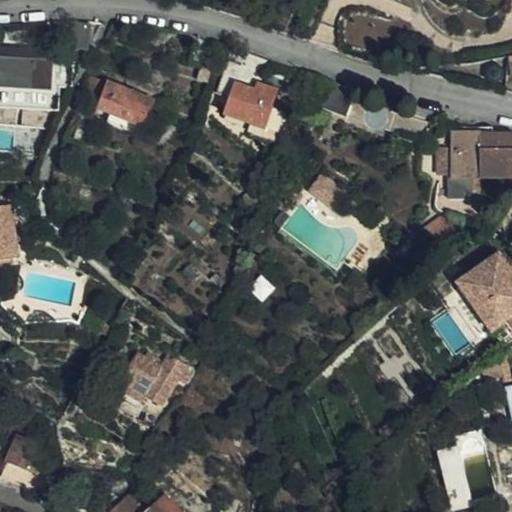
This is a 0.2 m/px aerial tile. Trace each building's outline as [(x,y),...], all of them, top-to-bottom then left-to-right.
[(87,26),(68,24),(66,48),(85,50),(87,26)] [(0,69),(0,98),(45,98),(46,85),(71,85),(79,57),(48,57),(48,59),(32,59),(31,69),(0,69)] [(234,86),(241,66),(227,61),(216,93),(229,98),(223,116),(264,129),(277,93),(264,88),(262,95),(234,86)] [(139,126),(150,100),(89,76),(81,95),(97,101),(95,107),(139,126)] [(354,92),(329,84),(320,109),(346,118),(354,92)] [(64,107),(64,92),(50,92),(49,106),(64,107)] [(324,126),(328,116),(296,104),(292,115),(324,126)] [(32,123),(56,127),(59,114),(34,110),(32,123)] [(79,114),(72,136),(82,140),(91,118),(79,114)] [(511,133),(487,134),(478,134),(478,178),(481,181),(481,178),(511,176),(511,133)] [(478,178),(478,134),(449,134),(448,147),(434,148),(435,174),(449,173),(449,176),(444,181),(445,199),(468,198),(468,201),(481,200),(481,181),(478,178)] [(312,197),(335,203),(341,180),(318,173),(312,197)] [(0,261),(9,260),(0,207),(0,261)] [(437,256),(465,236),(462,233),(467,224),(456,220),(444,229),(438,221),(421,234),(427,243),(437,256)] [(466,238),(478,231),(468,222),(467,224),(462,233),(465,236),(466,238)] [(438,258),(437,256),(427,243),(420,249),(431,264),(438,258)] [(457,248),(455,248),(449,252),(454,258),(461,254),(457,248)] [(511,268),(498,249),(451,283),(490,336),(506,324),(511,332),(511,268)] [(207,272),(194,258),(183,268),(197,282),(207,272)] [(68,309),(62,308),(15,296),(0,302),(0,315),(4,320),(65,320),(68,309)] [(110,337),(118,317),(92,304),(83,323),(110,337)] [(109,339),(102,350),(113,357),(115,358),(121,346),(109,339)] [(102,350),(76,391),(83,395),(95,376),(101,378),(113,357),(102,350)] [(481,351),(470,359),(479,375),(488,368),(481,351)] [(511,356),(510,351),(488,368),(494,381),(511,369),(511,356)] [(134,375),(143,359),(135,354),(126,370),(128,371),(134,375)] [(159,368),(143,359),(134,375),(128,371),(117,390),(140,403),(144,397),(162,406),(176,379),(181,382),(186,371),(181,369),(184,363),(166,355),(159,368)] [(301,423),(343,405),(338,390),(295,409),(301,423)] [(364,457),(343,405),(301,423),(323,476),(364,457)] [(461,434),(464,444),(442,450),(459,509),(509,495),(491,427),(461,434)] [(2,474),(24,482),(40,441),(17,433),(2,474)] [(350,492),(343,482),(326,492),(333,503),(350,492)] [(147,511),(141,511),(124,497),(110,511),(183,511),(184,511),(165,494),(147,511)]
